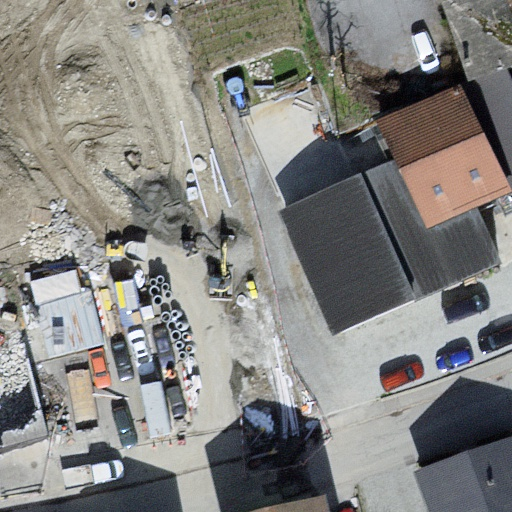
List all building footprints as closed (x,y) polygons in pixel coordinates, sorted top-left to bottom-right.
[(511,0),(470,0),(446,9),(476,92),(511,78),(511,0)] [(511,157),(483,96),(276,193),(351,350),(511,274),(491,229),(511,219),(511,157)] [(37,271),(49,347),(100,339),(88,262),(37,271)] [(0,358),(0,459),(60,443),(34,350),(0,358)] [(511,511),(511,452),(421,485),(430,511),(511,511)]
